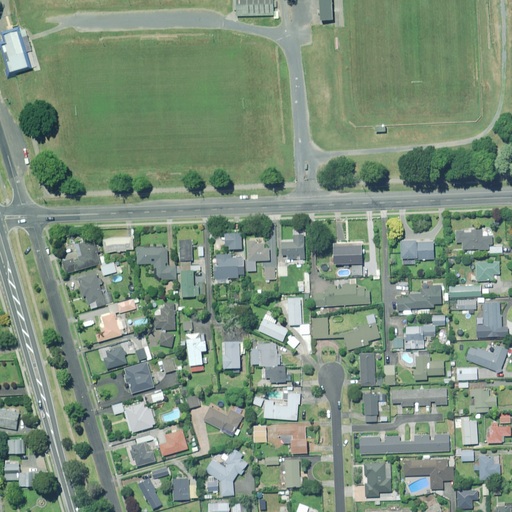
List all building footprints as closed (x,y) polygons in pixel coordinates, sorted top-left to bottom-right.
[(273,0),(236,0),(237,17),(274,17),(273,0)] [(334,23),(332,0),(319,0),(321,24),(334,23)] [(33,66),(21,25),(2,30),(5,38),(0,39),(0,47),(2,46),(8,68),(5,70),(8,79),(17,76),(15,71),(33,66)] [(473,228),(473,230),(466,230),(466,228),(457,228),(457,241),(464,241),(464,248),(490,247),(490,242),(494,242),(494,233),(485,234),(484,227),(473,228)] [(244,248),(244,231),(227,232),(227,248),(244,248)] [(307,256),(306,232),(295,232),(295,240),(284,240),(284,253),(289,253),(290,263),(303,263),(303,256),(307,256)] [(103,239),(107,253),(117,250),(118,250),(118,252),(122,252),(122,251),(129,251),(129,249),(135,249),(134,236),(114,236),(103,239)] [(63,261),(67,273),(102,263),(94,237),(76,242),(80,259),(76,260),(76,257),(63,261)] [(258,237),(248,237),(249,261),(266,261),(267,279),(278,279),(277,266),(274,267),(274,259),(272,259),(271,248),(266,248),(266,243),(258,243),(258,237)] [(419,238),(402,238),(403,259),(405,258),(405,263),(417,263),(417,258),(436,257),(435,240),(419,240),(419,238)] [(194,239),(181,239),(181,259),(194,259),(194,239)] [(363,276),(362,244),(337,245),(337,265),(353,264),(354,276),(363,276)] [(169,246),(137,247),(137,264),(155,263),(155,268),(158,267),(158,276),(163,276),(163,278),(178,277),(178,263),(170,263),(169,246)] [(232,256),(232,253),(216,253),(217,263),(215,263),(215,278),(219,278),(219,283),(230,283),(230,276),(240,276),(240,269),(245,269),(245,255),(232,256)] [(102,264),(105,275),(118,271),(115,261),(107,264),(105,255),(101,256),(103,264),(102,264)] [(476,273),(478,273),(478,279),(495,279),(495,273),(501,273),(501,260),(477,261),(478,270),(476,270),(476,273)] [(193,265),(184,265),(183,297),(198,297),(198,271),(203,271),(203,265),(193,265)] [(103,285),(105,284),(104,278),(102,278),(100,274),(81,279),(86,297),(89,297),(93,309),(115,303),(112,293),(106,295),(103,285)] [(313,300),(313,307),(372,303),(371,289),(366,290),(365,285),(359,286),(359,284),(351,284),(351,283),(346,283),(346,288),(339,289),(339,284),(331,285),(332,290),(328,290),(328,292),(316,293),(317,300),(313,300)] [(482,284),(451,285),(452,296),(482,295),(482,284)] [(442,304),(441,285),(430,285),(430,289),(422,289),(422,294),(410,294),(410,297),(398,298),(399,311),(412,310),(412,308),(435,307),(435,304),(442,304)] [(138,292),(132,289),(129,294),(135,297),(138,292)] [(306,305),(306,296),(289,297),(290,324),(303,323),(302,306),(306,305)] [(139,309),(136,299),(112,306),(114,314),(104,317),(107,327),(104,327),(105,331),(99,333),(101,342),(132,333),(127,315),(120,317),(119,315),(139,309)] [(478,308),(477,299),(459,299),(459,308),(478,308)] [(502,313),(501,301),(486,301),(486,307),(484,307),(485,337),(505,336),(505,327),(503,327),(503,313),(502,313)] [(162,329),(177,328),(175,302),(166,302),(166,308),(161,308),(162,313),(155,313),(156,327),(162,327),(163,328),(162,329)] [(285,341),(290,329),(276,323),(278,318),(267,312),(259,330),(285,341)] [(406,343),(406,348),(424,348),(424,340),(427,340),(427,337),(436,337),(436,326),(446,326),(445,315),(433,316),(433,324),(425,324),(425,326),(407,326),(407,333),(408,333),(408,336),(405,336),(405,341),(409,341),(409,343),(406,343)] [(330,337),(329,316),(313,317),(315,338),(330,337)] [(381,338),(377,322),(359,327),(360,330),(344,335),(348,350),(370,344),(369,341),(381,338)] [(197,334),(196,329),(189,330),(193,372),(205,371),(203,352),(209,351),(208,341),(205,342),(204,333),(197,334)] [(177,333),(163,331),(160,344),(174,347),(177,333)] [(404,338),(392,338),(391,350),(404,350),(404,338)] [(247,354),(246,342),(225,343),(227,369),(241,368),(241,354),(247,354)] [(288,368),(281,368),(280,344),(274,344),(261,345),(261,352),(254,352),(254,365),(262,365),(262,366),(269,366),(269,368),(265,368),(265,379),(273,378),(273,383),(289,382),(288,368)] [(509,348),(498,344),(494,354),(479,348),(478,350),(470,347),(466,359),(501,372),(509,348)] [(131,364),(126,346),(109,351),(110,357),(106,358),(110,370),(131,364)] [(148,348),(138,351),(142,361),(151,358),(148,348)] [(431,351),(419,351),(419,356),(416,356),(416,369),(414,369),(414,380),(428,380),(428,375),(444,375),(444,362),(431,362),(431,351)] [(376,385),(375,352),(360,353),(362,386),(376,385)] [(178,371),(175,358),(161,362),(164,372),(167,371),(168,374),(178,371)] [(150,363),(128,369),(129,375),(127,376),(130,385),(131,385),(134,394),(157,387),(150,363)] [(479,379),(478,368),(457,368),(458,380),(479,379)] [(397,384),(396,374),(385,375),(386,385),(397,384)] [(448,404),(448,388),(392,391),(393,403),(402,403),(403,406),(415,406),(415,402),(419,402),(419,406),(432,405),(431,402),(436,401),(437,405),(448,404)] [(483,391),(483,388),(471,389),(471,396),(476,396),(476,406),(471,406),(471,413),(490,412),(490,407),(497,406),(496,396),(490,396),(490,388),(486,388),(486,391),(483,391)] [(165,398),(164,391),(152,394),(154,401),(165,398)] [(301,404),(302,393),(285,392),(284,399),(289,399),(289,405),(275,404),(275,399),(267,399),(265,417),(298,420),(299,403),(301,404)] [(379,422),(379,393),(364,393),(364,402),(366,402),(366,422),(379,422)] [(201,405),(198,394),(187,397),(190,407),(201,405)] [(265,399),(257,395),(254,403),(262,406),(265,399)] [(126,411),(123,402),(113,405),(116,414),(126,411)] [(128,411),(126,412),(132,431),(133,431),(134,433),(155,427),(154,424),(158,423),(154,408),(150,409),(149,406),(147,407),(145,402),(126,407),(128,411)] [(230,416),(214,407),(207,421),(225,430),(224,431),(236,437),(247,416),(234,410),(230,416)] [(0,433),(1,427),(24,430),(26,413),(0,408),(0,433)] [(511,413),(501,413),(501,423),(511,423),(511,413)] [(478,432),(478,428),(478,420),(471,421),(471,418),(462,419),(464,444),(479,443),(478,432)] [(511,425),(499,426),(499,421),(492,421),(492,426),(491,426),(491,431),(488,431),(489,442),(503,442),(503,435),(511,434),(511,425)] [(280,437),(283,437),(286,443),(294,443),(294,454),(309,454),(309,452),(315,452),(314,442),(309,442),(309,426),(306,426),(306,423),(301,424),(301,425),(295,425),(295,428),(280,428),(280,437)] [(270,442),(270,426),(257,426),(257,442),(270,442)] [(189,448),(184,429),(166,434),(168,442),(160,444),(163,455),(189,448)] [(383,443),(383,437),(362,438),(362,455),(451,452),(451,435),(436,436),(437,441),(432,441),(432,435),(417,436),(417,442),(402,442),(402,437),(387,437),(388,443),(383,443)] [(25,454),(25,440),(11,440),(11,454),(25,454)] [(137,467),(157,461),(151,441),(142,444),(141,442),(132,445),(133,449),(130,449),(133,459),(135,459),(137,467)] [(228,467),(226,466),(216,460),(208,472),(224,482),(225,496),(237,496),(237,481),(242,473),(246,476),(249,472),(247,470),(251,464),(244,459),(247,455),(236,448),(228,462),(230,464),(228,467)] [(476,450),(463,450),(463,461),(476,461),(476,450)] [(495,463),(495,455),(480,455),(480,464),(474,464),(475,469),(481,469),(481,479),(492,479),(492,473),(502,473),(501,463),(495,463)] [(282,457),(269,457),(268,465),(282,465),(282,457)] [(288,477),(288,487),(306,487),(305,477),(304,477),(303,459),(288,459),(289,473),(287,473),(287,477),(288,477)] [(449,467),(448,459),(404,461),(405,476),(431,474),(432,489),(444,489),(443,480),(455,480),(454,466),(449,467)] [(191,461),(186,463),(190,472),(195,469),(191,461)] [(392,479),(392,463),(364,464),(365,476),(368,476),(368,483),(365,483),(366,497),(380,497),(380,492),(392,491),(392,479)] [(172,474),(170,466),(153,471),(155,479),(172,474)] [(38,487),(38,473),(20,473),(20,474),(8,475),(9,480),(22,480),(22,487),(38,487)] [(152,477),(140,484),(154,511),(167,504),(152,477)] [(192,477),(175,477),(176,501),(193,501),(193,498),(201,498),(201,484),(192,485),(192,477)] [(222,491),(221,481),(210,482),(210,492),(222,491)] [(492,484),(484,485),(484,495),(493,495),(492,484)] [(481,499),(480,490),(459,491),(459,508),(473,508),(473,499),(481,499)] [(210,511),(232,511),(232,502),(211,502),(210,511)]
